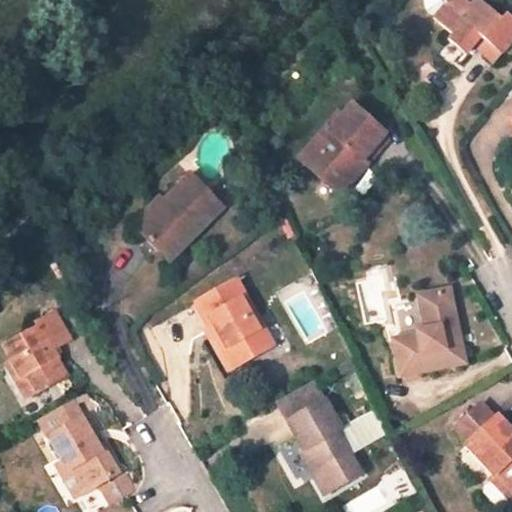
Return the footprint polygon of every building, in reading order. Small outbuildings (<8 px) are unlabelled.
[(459,0),(439,0),(425,17),(445,34),(441,39),(459,54),(466,46),(474,36),(495,54),(511,33),(511,21),(501,12),(495,19),(473,0),(467,0),(464,4),(459,0)] [(487,64),(495,54),(474,36),(466,46),(487,64)] [(321,148),(307,164),(339,190),(366,158),(362,154),(382,129),(351,101),(316,142),(321,148)] [(296,154),(307,164),(321,148),(316,142),(310,138),(296,154)] [(155,221),(140,236),(168,264),(220,206),(187,175),(149,215),(155,221)] [(130,227),(140,236),(155,221),(149,215),(145,211),(130,227)] [(196,302),(225,353),(239,346),(247,361),(273,346),(235,280),(196,302)] [(414,333),(389,338),(397,376),(463,363),(447,287),(417,294),(424,327),(414,329),(414,333)] [(36,325),(0,344),(0,347),(17,377),(23,373),(32,390),(65,371),(50,346),(67,336),(51,308),(33,318),(36,325)] [(225,353),(234,368),(247,361),(239,346),(225,353)] [(23,373),(17,377),(12,380),(22,397),(32,390),(23,373)] [(368,480),(317,386),(279,406),(306,456),(301,459),(325,503),(368,480)] [(34,419),(63,468),(67,465),(83,492),(119,472),(103,444),(98,447),(70,397),(34,419)] [(511,435),(495,416),(493,418),(479,403),(453,428),(467,443),(465,444),(494,477),(511,496),(511,435)] [(511,506),(511,496),(494,477),(489,481),(511,506)]
